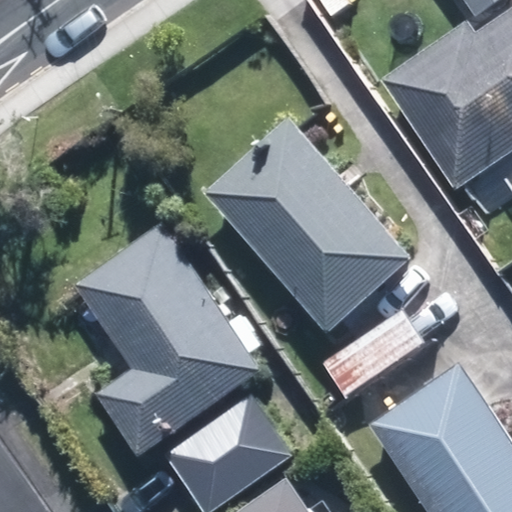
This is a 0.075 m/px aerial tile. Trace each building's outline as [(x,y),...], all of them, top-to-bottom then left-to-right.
[(459,0),(473,20),(502,0),(459,0)] [(511,13),(386,97),(448,191),(511,148),(511,13)] [(405,262),(284,125),(202,197),(322,334),(405,262)] [(258,374),(157,230),(74,288),(134,373),(94,401),(135,460),(258,374)] [(346,404),(428,349),(417,333),(437,319),(421,295),(319,364),(346,404)] [(511,511),(511,456),(455,370),(367,428),(422,511),(511,511)] [(251,398),(163,457),(200,511),(213,511),(293,459),(251,398)] [(305,511),(290,487),(249,511),(305,511)]
